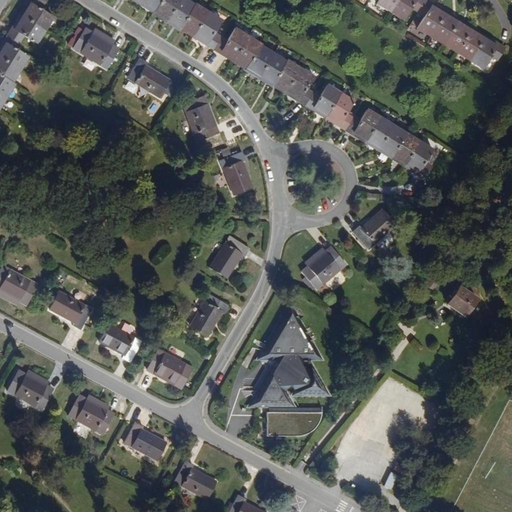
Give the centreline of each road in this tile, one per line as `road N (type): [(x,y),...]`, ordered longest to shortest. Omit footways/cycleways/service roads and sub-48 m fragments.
road 1 (residential): [(87,0),(199,70),(273,155)]
road 2 (residential): [(281,225),(270,285),(188,424)]
road 3 (residential): [(0,323),(188,424)]
road 4 (residential): [(281,225),(333,219),(348,210),(354,182),(346,157),(324,148),(273,155)]
road 5 (residential): [(188,424),(352,511)]
